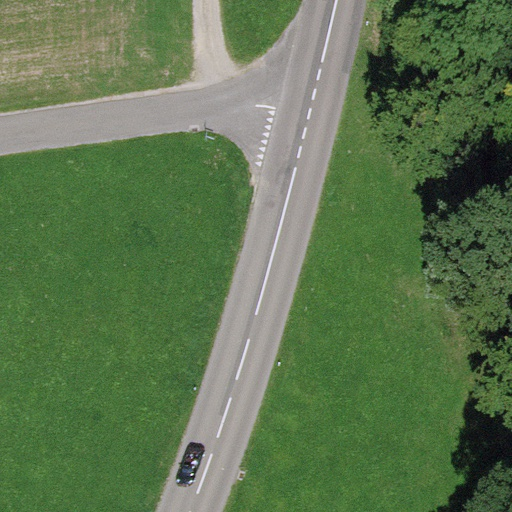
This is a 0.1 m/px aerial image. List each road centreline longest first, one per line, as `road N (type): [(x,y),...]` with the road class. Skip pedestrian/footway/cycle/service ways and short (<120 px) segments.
road 1 (tertiary): [(189,511),(311,117)]
road 2 (unclassified): [(311,117),(222,108),(0,139)]
road 3 (tertiary): [(311,117),(338,0)]
